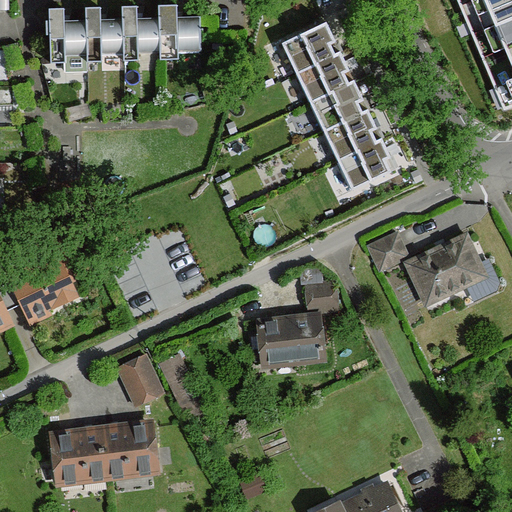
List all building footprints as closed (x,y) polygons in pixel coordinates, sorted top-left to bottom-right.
[(0,0),(0,10),(9,10),(8,0),(0,0)] [(177,5),(160,6),(160,19),(162,53),(162,60),(180,60),(179,52),(178,18),(177,5)] [(138,7),(123,7),(123,20),(125,54),(125,61),(140,61),(140,54),(138,19),(138,7)] [(86,8),(87,21),(88,55),(88,63),(103,62),(103,55),(102,20),(102,8),(86,8)] [(65,9),(50,9),(52,55),(53,63),(67,63),(67,55),(66,21),(65,9)] [(336,15),(279,42),(351,192),(408,165),(336,15)] [(202,17),(178,18),(179,52),(203,52),(202,17)] [(160,19),(138,19),(140,54),(162,53),(160,19)] [(123,20),(102,20),(103,55),(125,54),(123,20)] [(87,21),(66,21),(67,55),(88,55),(87,21)] [(88,63),(88,55),(67,55),(67,63),(68,72),(88,72),(88,63)] [(511,64),(497,71),(511,105),(511,104),(511,64)] [(43,261),(44,265),(59,259),(61,264),(77,256),(68,235),(43,247),(42,244),(16,256),(23,270),(43,261)] [(408,257),(398,235),(372,247),(383,270),(408,257)] [(467,239),(412,264),(428,302),(484,277),(467,239)] [(21,295),(33,320),(53,310),(58,296),(73,289),(61,264),(59,259),(44,265),(14,280),(21,295)] [(306,287),(311,312),(339,309),(336,283),(306,287)] [(0,327),(10,322),(1,304),(0,301),(0,327)] [(260,325),(265,362),(299,358),(300,362),(324,358),(319,318),(260,325)] [(164,392),(147,356),(119,368),(137,405),(164,392)] [(103,432),(108,475),(158,469),(153,425),(103,432)] [(103,432),(53,438),(58,481),(108,475),(103,432)] [(268,491),(261,474),(241,482),(248,499),(268,491)] [(338,504),(322,511),(400,511),(388,485),(341,508),(338,504)]
